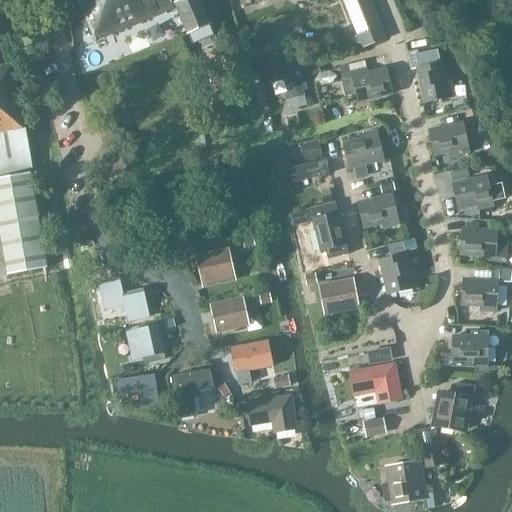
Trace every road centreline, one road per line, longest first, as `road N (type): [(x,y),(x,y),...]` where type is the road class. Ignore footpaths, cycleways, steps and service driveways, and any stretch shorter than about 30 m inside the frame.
road 1 (residential): [(194,353),(177,285),(125,265),(105,245),(48,0)]
road 2 (residential): [(410,319),(440,301),(445,273),(386,0)]
road 3 (residential): [(410,319),(370,285),(342,187)]
